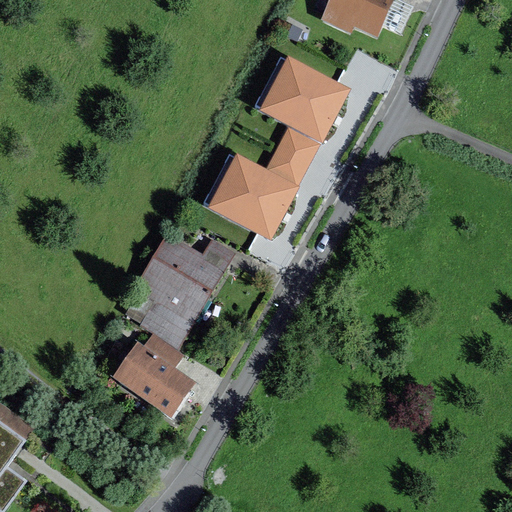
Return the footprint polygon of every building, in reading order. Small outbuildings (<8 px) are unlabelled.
[(334,0),(325,22),(350,33),(354,27),(379,38),(396,0),(334,0)] [(303,31),(292,26),(287,38),(298,42),(303,31)] [(345,92),(282,60),(257,108),(321,140),(345,92)] [(318,146),(289,131),(268,171),(297,186),(308,165),(318,146)] [(270,239),(295,190),(229,156),(204,204),(270,239)] [(203,256),(170,236),(127,313),(154,334),(180,353),(236,256),(213,242),(203,256)] [(137,344),(113,378),(173,420),(198,384),(176,368),(184,355),(180,353),(154,334),(144,349),(137,344)] [(34,430),(0,403),(0,510),(2,511),(5,511),(27,481),(7,467),(9,464),(17,453),(34,430)]
